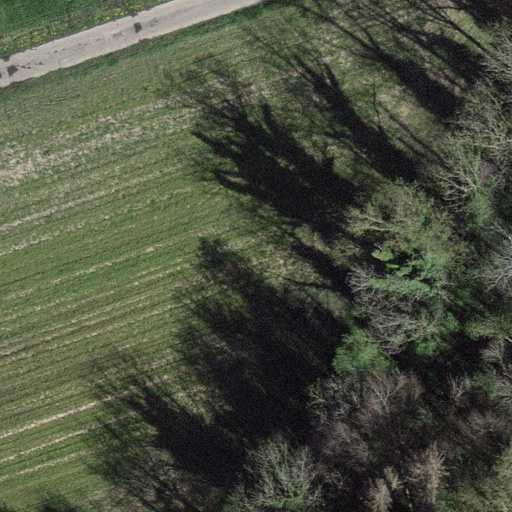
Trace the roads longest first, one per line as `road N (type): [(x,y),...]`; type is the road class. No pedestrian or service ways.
road 1 (track): [(201,511),(511,159)]
road 2 (track): [(0,81),(239,0)]
